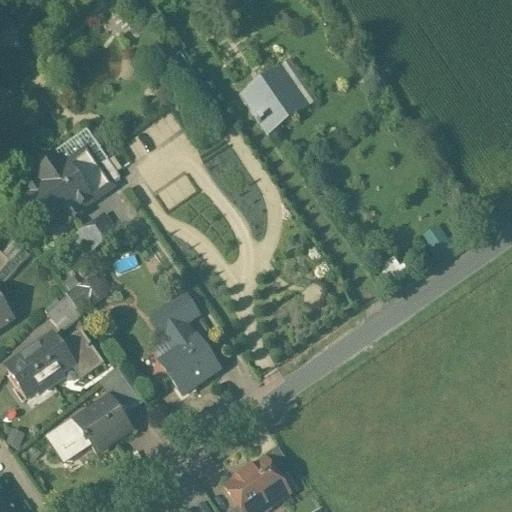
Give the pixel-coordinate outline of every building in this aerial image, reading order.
[(288,63),(239,97),(267,138),(316,103),(288,63)] [(87,155),(66,170),(62,163),(44,176),(48,182),(33,193),(44,208),(37,213),(51,232),(65,223),(67,226),(76,220),(73,217),(111,190),(98,171),(87,155)] [(120,182),(108,164),(98,171),(110,188),(120,182)] [(427,236),(439,254),(453,244),(441,227),(427,236)] [(86,230),(75,238),(82,249),(93,241),(86,230)] [(0,273),(11,263),(0,250),(0,273)] [(65,295),(42,318),(59,335),(79,315),(65,295)] [(195,317),(180,297),(170,304),(185,325),(195,317)] [(185,325),(170,304),(147,321),(172,354),(159,364),(181,393),(216,367),(185,325)] [(0,305),(0,329),(11,323),(0,305)] [(101,366),(79,334),(58,348),(70,366),(80,381),(101,366)] [(52,339),(26,356),(45,384),(70,366),(58,348),(52,339)] [(26,356),(3,372),(21,399),(45,384),(26,356)] [(108,400),(71,425),(82,442),(91,455),(128,430),(108,400)] [(69,423),(41,442),(55,461),(82,442),(71,425),(69,423)] [(263,463),(222,492),(235,511),(236,511),(266,511),(287,498),(263,463)] [(7,502),(0,506),(0,511),(15,511),(14,510),(13,511),(7,502)]
